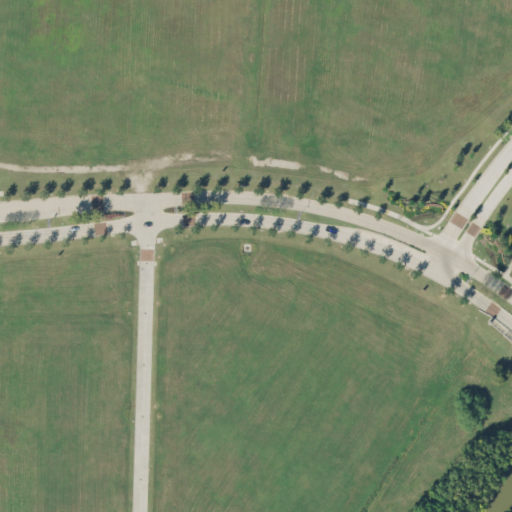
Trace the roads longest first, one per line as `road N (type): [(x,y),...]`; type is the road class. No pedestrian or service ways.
road 1 (tertiary): [(0,237),(173,220),(252,220),(332,233),(436,273),(511,321)]
road 2 (tertiary): [(511,290),(419,239),(338,211),(254,196),(0,211)]
road 3 (tertiary): [(511,144),(456,226),(450,251)]
